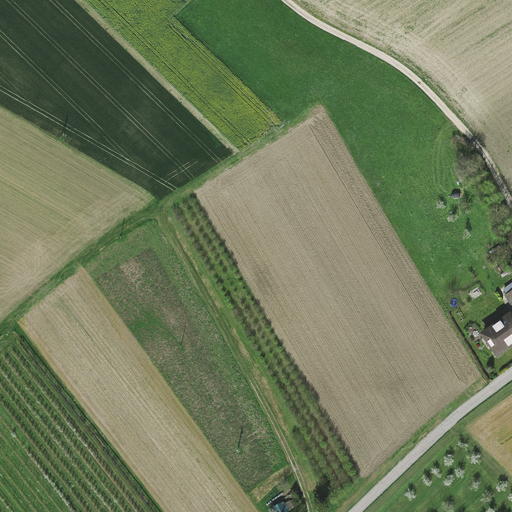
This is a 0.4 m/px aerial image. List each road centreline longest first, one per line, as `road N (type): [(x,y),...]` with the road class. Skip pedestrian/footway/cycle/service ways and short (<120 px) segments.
road 1 (track): [(287,0),(427,90),(483,151),(511,205)]
road 2 (residential): [(353,511),(511,376)]
